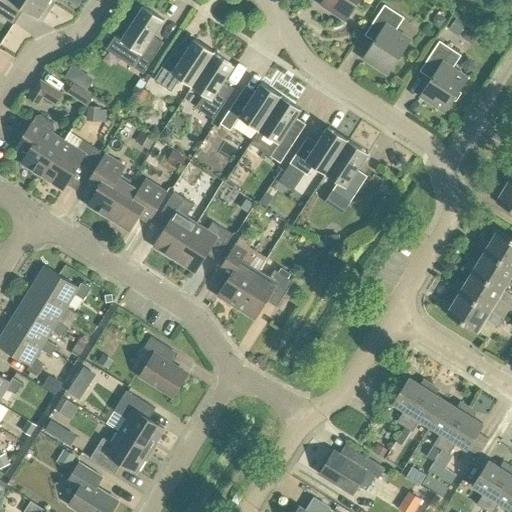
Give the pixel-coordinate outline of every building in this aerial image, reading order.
[(0,0),(0,15),(4,18),(15,2),(24,8),(31,13),(29,15),(39,21),(49,5),(47,3),(48,0),(0,0)] [(345,20),(358,0),(323,0),(321,4),(345,20)] [(141,9),(135,5),(124,23),(130,26),(121,40),(115,36),(106,49),(143,73),(163,43),(153,36),(164,20),(143,6),(141,9)] [(387,74),(409,40),(395,31),(404,18),(384,5),(364,35),(374,41),(363,58),(387,74)] [(440,31),(445,22),(436,16),(430,25),(440,31)] [(458,37),(465,27),(456,20),(448,31),(458,37)] [(192,86),(214,53),(194,39),(183,56),(173,49),(153,80),(171,92),(180,78),(192,86)] [(444,111),(466,78),(452,68),(461,55),(439,41),(419,71),(431,79),(420,95),(444,111)] [(214,53),(192,86),(204,94),(195,108),(213,119),(233,88),(223,82),(234,66),(214,53)] [(72,66),(64,77),(75,84),(82,73),(72,66)] [(141,92),(146,84),(140,80),(135,88),(141,92)] [(55,104),(62,94),(40,81),(29,99),(38,104),(43,97),(55,104)] [(240,93),(220,124),(230,130),(239,117),(258,130),(281,96),(261,83),(255,92),(250,99),(240,93)] [(73,84),(66,94),(75,100),(82,90),(73,84)] [(258,130),(249,143),(280,163),(301,131),(291,125),(296,117),(301,109),(281,96),(258,130)] [(87,107),(86,121),(105,122),(106,111),(100,110),(100,108),(87,107)] [(27,155),(22,163),(42,176),(64,141),(46,131),(52,122),(40,115),(36,116),(15,148),(27,155)] [(325,174),(348,140),(328,127),(317,143),(307,137),(289,163),(307,175),(313,166),(325,174)] [(165,129),(159,138),(168,144),(171,139),(170,133),(165,129)] [(142,132),(136,142),(148,150),(155,140),(142,132)] [(64,141),(42,176),(63,189),(74,171),(84,177),(100,151),(82,140),(76,149),(64,141)] [(348,140),(325,174),(338,182),(332,191),(349,203),(367,176),(357,170),(368,153),(348,140)] [(172,151),(166,162),(179,169),(185,158),(172,151)] [(108,217),(130,183),(118,176),(124,166),(105,154),(89,180),(99,187),(88,204),(108,217)] [(189,166),(182,177),(192,184),(199,172),(189,166)] [(511,181),(511,169),(508,167),(503,176),(509,180),(511,181)] [(148,222),(166,193),(145,180),(140,189),(130,183),(108,217),(129,230),(138,216),(148,222)] [(511,181),(509,180),(502,192),(495,188),(490,196),(496,200),(511,209),(511,181)] [(174,259),(196,224),(185,218),(194,204),(174,192),(155,222),(165,228),(154,246),(174,259)] [(266,194),(260,204),(266,208),(272,198),(266,194)] [(244,197),(237,207),(247,214),(253,204),(244,197)] [(232,234),(212,222),(207,231),(196,224),(174,259),(195,271),(212,244),(222,250),(232,234)] [(511,267),(511,237),(498,229),(490,243),(483,239),(478,247),(484,251),(511,267)] [(339,235),(326,236),(327,245),(340,244),(339,235)] [(179,272),(129,244),(121,257),(172,285),(179,272)] [(236,307),(258,272),(239,261),(245,251),(235,245),(219,271),(229,277),(218,295),(236,307)] [(503,290),(510,278),(511,279),(511,267),(484,251),(477,263),(471,259),(465,268),(472,272),(503,290)] [(302,263),(300,268),(302,272),(307,272),(310,268),(307,264),(302,263)] [(32,287),(66,308),(74,294),(83,300),(90,289),(81,283),(78,287),(44,266),(32,287)] [(274,270),(269,279),(258,272),(236,307),(255,319),(273,291),(283,297),(293,281),(274,270)] [(490,311),(490,310),(498,298),(511,306),(511,304),(511,295),(503,290),(472,272),(465,284),(458,280),(453,288),(459,292),(490,311)] [(76,315),(66,308),(32,287),(20,305),(55,326),(52,330),(63,336),(76,315)] [(504,318),(490,310),(490,311),(459,292),(452,304),(446,300),(440,309),(477,331),(485,319),(498,327),(504,318)] [(112,324),(119,311),(103,303),(96,315),(112,324)] [(46,340),(52,330),(55,326),(20,305),(8,324),(43,345),(40,349),(51,356),(57,346),(46,340)] [(34,359),(40,349),(43,345),(8,324),(0,337),(0,347),(29,366),(27,370),(36,376),(43,365),(34,359)] [(475,347),(492,352),(495,338),(478,334),(475,347)] [(173,397),(188,374),(166,360),(172,350),(151,336),(144,347),(153,353),(139,376),(173,397)] [(78,357),(84,348),(76,343),(70,352),(78,357)] [(107,370),(112,362),(101,356),(96,364),(107,370)] [(124,369),(118,379),(140,394),(146,384),(124,369)] [(0,398),(6,389),(15,394),(22,383),(13,378),(10,382),(0,375),(0,398)] [(49,376),(43,386),(55,394),(56,392),(61,384),(49,376)] [(404,427),(431,384),(423,379),(420,384),(409,378),(393,403),(404,410),(396,422),(404,427)] [(431,384),(404,427),(412,431),(420,420),(430,426),(446,401),(436,394),(439,389),(431,384)] [(76,401),(82,390),(73,385),(67,395),(76,401)] [(43,406),(51,393),(40,386),(32,399),(43,406)] [(119,431),(150,450),(163,428),(149,419),(155,409),(126,391),(113,411),(127,419),(119,431)] [(71,419),(77,408),(62,399),(56,411),(71,419)] [(441,449),(467,407),(460,402),(456,407),(446,401),(430,426),(440,433),(433,444),(441,449)] [(467,407),(441,449),(449,454),(456,443),(467,449),(483,424),(472,417),(475,412),(467,407)] [(84,435),(89,420),(77,416),(72,431),(84,435)] [(51,420),(44,431),(57,439),(64,428),(51,420)] [(28,421),(22,431),(29,436),(34,428),(36,425),(28,421)] [(136,472),(150,450),(119,431),(112,444),(103,438),(90,458),(115,474),(121,463),(136,472)] [(383,458),(387,450),(377,444),(372,452),(383,458)] [(432,447),(426,457),(434,462),(440,452),(432,447)] [(67,471),(74,457),(62,450),(54,463),(67,471)] [(358,466),(334,451),(320,474),(352,494),(358,485),(366,490),(374,476),(378,479),(384,468),(365,456),(358,466)] [(441,451),(434,462),(443,467),(450,456),(441,451)] [(5,454),(0,456),(0,468),(10,464),(5,454)] [(484,509),(511,467),(503,462),(500,467),(489,460),(473,486),(483,493),(476,504),(484,509)] [(80,511),(111,511),(118,501),(96,487),(102,477),(78,463),(67,481),(79,489),(69,505),(80,511)] [(511,467),(484,509),(488,511),(493,511),(499,502),(510,509),(511,506),(511,467)] [(399,511),(416,511),(421,502),(408,495),(398,511),(399,511)] [(374,499),(365,511),(379,511),(384,505),(374,499)]
